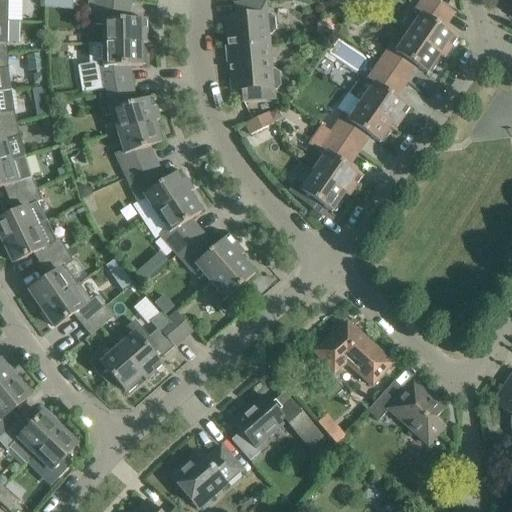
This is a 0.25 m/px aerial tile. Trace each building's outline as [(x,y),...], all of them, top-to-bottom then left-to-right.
[(7,0),(7,40),(20,41),(20,0),(7,0)] [(103,44),(146,43),(146,20),(125,20),(125,16),(126,1),(115,0),(88,0),(88,10),(91,13),(94,13),(93,25),(102,26),(103,44)] [(419,17),(408,33),(444,58),(458,39),(445,29),(455,14),(451,11),(434,0),(422,0),(413,13),(419,17)] [(230,18),(226,18),(228,50),(268,47),(267,35),(271,35),(275,30),(274,18),(269,15),(265,15),(264,3),(234,5),(235,12),(230,13),(230,18)] [(57,42),(57,26),(45,27),(45,43),(57,42)] [(391,45),(378,63),(403,81),(408,84),(418,68),(427,74),(428,73),(430,75),(437,64),(435,63),(440,55),(444,58),(408,33),(397,49),(391,45)] [(129,85),(126,71),(126,67),(142,67),(142,65),(145,65),(145,52),(141,52),(141,44),(146,44),(146,43),(103,44),(88,45),(88,65),(77,67),(81,93),(99,90),(129,85)] [(268,47),(228,50),(225,51),(226,64),(230,64),(232,90),(242,89),(243,102),(273,99),(272,91),(276,91),(280,86),(279,74),(274,71),(270,71),(268,47)] [(0,91),(9,90),(7,68),(7,56),(0,56),(0,91)] [(355,84),(349,94),(361,102),(397,127),(410,108),(397,99),(408,84),(403,81),(378,63),(365,82),(355,84)] [(43,75),(33,76),(33,86),(36,86),(44,86),(44,85),(43,75)] [(117,133),(159,120),(152,98),(132,104),(131,100),(129,85),(99,90),(103,117),(112,115),(117,133)] [(43,88),(31,90),(33,102),(45,100),(43,88)] [(0,127),(16,124),(13,112),(9,90),(0,91),(0,127)] [(343,114),(330,132),(356,150),(360,153),(371,138),(379,143),(380,142),(383,144),(390,133),(387,132),(392,125),(396,128),(397,127),(361,102),(349,118),(343,114)] [(267,113),(245,124),(250,135),(273,125),(267,113)] [(115,154),(126,179),(153,166),(147,152),(146,149),(161,144),(160,142),(164,141),(160,129),(157,130),(154,122),(159,121),(159,120),(117,133),(123,151),(115,154)] [(0,164),(10,162),(23,157),(24,157),(19,136),(16,124),(0,127),(0,164)] [(324,155),(313,171),(349,196),(362,177),(350,168),(360,153),(356,150),(330,132),(318,151),(324,155)] [(10,162),(0,164),(0,187),(8,186),(13,198),(36,189),(23,157),(10,162)] [(156,214),(192,191),(179,171),(162,182),(160,179),(153,166),(126,179),(138,203),(146,199),(156,214)] [(64,167),(57,170),(60,178),(67,175),(64,167)] [(296,183),(290,192),(310,206),(309,207),(314,210),(319,204),(331,212),(333,211),(335,213),(342,203),(340,201),(344,194),(349,197),(349,196),(313,171),(302,187),(296,183)] [(83,186),(76,190),(81,200),(90,195),(87,188),(83,186)] [(18,211),(0,219),(0,236),(3,243),(46,222),(37,202),(41,201),(36,189),(13,198),(18,211)] [(159,236),(177,256),(199,236),(190,225),(188,222),(201,213),(200,212),(202,210),(196,200),(193,201),(188,194),(193,191),(192,191),(156,214),(166,230),(159,236)] [(4,244),(0,246),(6,258),(9,256),(13,263),(37,252),(44,263),(66,251),(60,240),(56,242),(46,222),(3,243),(4,244)] [(210,283),(243,254),(227,236),(212,250),(199,236),(177,256),(192,273),(197,268),(210,283)] [(30,292),(25,295),(33,306),(37,303),(42,309),(77,285),(65,267),(72,262),(66,251),(44,263),(51,275),(29,291),(30,292)] [(243,254),(210,283),(223,297),(217,302),(224,310),(242,294),(244,295),(248,291),(243,285),(254,275),(253,274),(256,271),(247,262),(245,264),(239,258),(243,254)] [(140,287),(149,279),(145,275),(137,274),(132,278),(140,287)] [(77,285),(42,309),(54,328),(73,315),(77,312),(85,323),(105,307),(97,298),(91,302),(84,292),(79,284),(77,285)] [(105,307),(85,323),(93,333),(99,328),(113,317),(105,307)] [(167,321),(160,313),(151,322),(158,329),(148,339),(134,323),(126,330),(131,336),(117,348),(145,381),(163,365),(157,359),(161,356),(162,357),(173,347),(174,348),(183,339),(167,321)] [(176,313),(167,321),(183,339),(193,331),(176,313)] [(333,375),(346,364),(372,387),(392,364),(346,322),(313,351),(333,375)] [(145,381),(117,348),(102,361),(97,355),(89,362),(106,381),(104,382),(108,386),(114,381),(124,393),(126,391),(128,394),(137,386),(135,383),(141,378),(145,382),(145,381)] [(0,390),(14,379),(11,376),(13,374),(4,363),(2,364),(0,362),(0,390)] [(505,385),(492,403),(509,415),(509,418),(510,421),(510,425),(511,428),(511,431),(511,432),(511,374),(510,377),(505,385)] [(29,398),(14,379),(0,390),(0,437),(16,423),(8,414),(29,398)] [(383,393),(367,411),(378,421),(388,410),(427,445),(444,427),(435,419),(443,410),(412,382),(393,403),(383,393)] [(259,452),(256,448),(285,421),(298,436),(311,425),(291,402),(279,412),(266,397),(253,408),(251,406),(232,422),(240,432),(230,440),(249,461),(259,452)] [(25,465),(35,455),(59,429),(57,426),(59,424),(48,414),(46,416),(43,413),(24,432),(16,423),(0,437),(0,443),(7,451),(9,449),(25,465)] [(337,427),(328,434),(335,444),(345,436),(337,427)] [(35,455),(29,461),(51,482),(64,469),(63,468),(68,463),(64,459),(68,455),(70,457),(75,451),(73,449),(76,445),(59,429),(35,455)] [(198,509),(210,498),(227,484),(229,486),(241,476),(239,473),(241,471),(220,447),(205,460),(198,452),(170,477),(198,509)] [(0,502),(9,511),(18,501),(0,485),(0,502)] [(135,511),(179,511),(175,508),(171,511),(158,511),(146,501),(135,511)]
